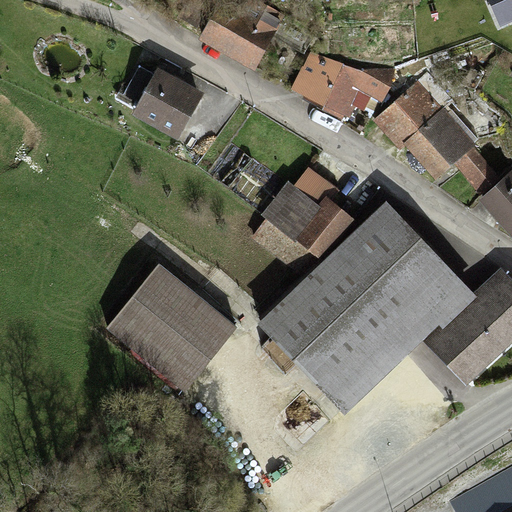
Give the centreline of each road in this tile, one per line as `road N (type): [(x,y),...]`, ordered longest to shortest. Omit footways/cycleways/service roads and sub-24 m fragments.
road 1 (residential): [(511,253),(164,42)]
road 2 (secondary): [(511,407),(362,505)]
road 3 (track): [(164,42),(45,0)]
